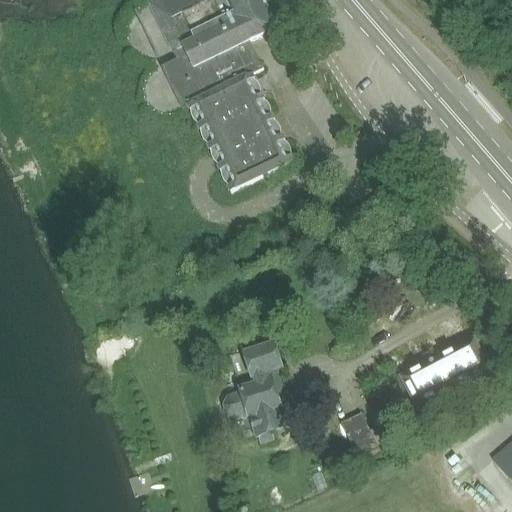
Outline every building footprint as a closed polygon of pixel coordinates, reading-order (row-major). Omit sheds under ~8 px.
[(238,192),(279,172),(292,166),(249,79),(265,71),(251,43),(264,37),(269,46),(281,40),(276,31),(277,30),(262,0),(163,0),(150,7),(177,61),(163,69),(184,111),(195,105),(238,192)] [(276,347),(257,353),(245,357),(255,389),(229,397),(224,407),(227,417),(237,421),(250,417),(256,438),(285,429),(279,409),(281,408),(276,391),(283,389),(277,371),(283,369),(276,347)] [(404,380),(418,408),(476,377),(462,350),(404,380)] [(363,416),(342,425),(361,467),(397,451),(386,425),(370,433),(363,416)] [(511,442),(492,459),(511,482),(511,442)]
